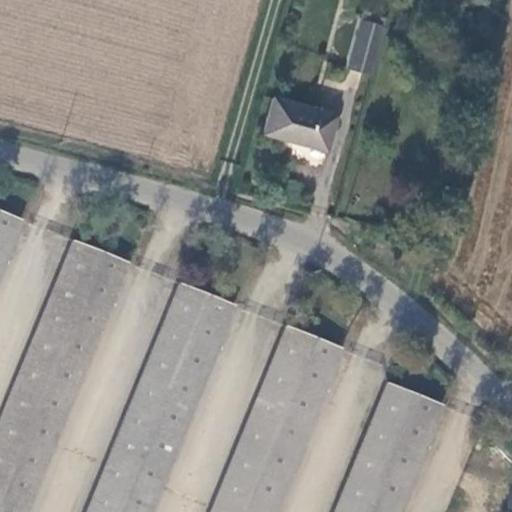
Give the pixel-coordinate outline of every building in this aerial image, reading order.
[(359,13),(356,21),(380,27),(382,19),(359,13)] [(342,70),(367,76),(380,27),(356,21),(355,20),(342,70)] [(322,150),(331,117),(269,98),(259,133),(322,150)] [(447,153),(435,151),(428,187),(440,189),(447,153)] [(0,256),(18,213),(0,205),(0,256)] [(0,511),(15,511),(123,259),(69,235),(0,398),(0,511)] [(141,511),(230,302),(174,278),(77,511),(141,511)] [(265,511),(334,347),(279,324),(200,511),(265,511)] [(392,511),(435,410),(381,386),(328,511),(392,511)]
